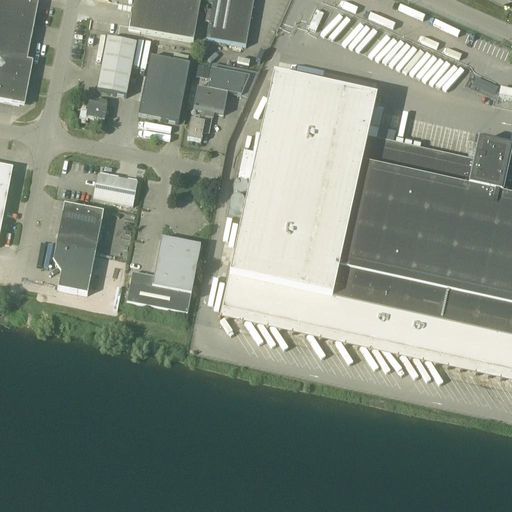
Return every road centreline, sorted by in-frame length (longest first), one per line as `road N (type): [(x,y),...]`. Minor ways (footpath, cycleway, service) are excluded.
road 1 (unclassified): [(216,172),(44,139)]
road 2 (unclassified): [(16,293),(44,139)]
road 3 (unclassified): [(44,139),(72,0)]
